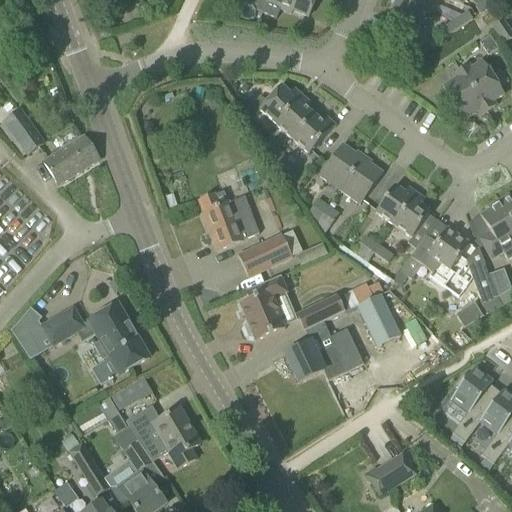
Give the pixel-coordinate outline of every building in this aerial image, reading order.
[(260,2),(255,13),(275,21),(279,11),(284,13),(285,9),(307,19),(315,0),(265,0),(264,4),(260,2)] [(421,9),(400,0),(391,0),(390,3),(394,5),(388,19),(403,26),(400,33),(414,39),(426,12),(421,9)] [(400,0),(421,9),(424,0),(400,0)] [(493,7),(493,6),(488,0),(487,0),(474,9),(479,16),(493,7)] [(467,14),(454,22),(459,29),(471,21),(467,14)] [(459,29),(454,22),(442,30),(447,37),(459,29)] [(492,29),(503,46),(511,39),(511,37),(502,23),(492,29)] [(479,45),(483,51),(493,45),(489,38),(479,45)] [(493,45),(483,51),(487,57),(497,51),(493,45)] [(468,66),(459,71),(473,92),(492,80),(481,63),(471,70),(468,66)] [(442,89),(453,106),(473,92),(459,71),(451,77),(453,81),(442,89)] [(492,80),(473,92),(487,113),(495,108),(493,103),(503,97),(492,80)] [(258,113),(275,127),(301,98),(293,91),(289,96),(280,88),(266,104),(260,98),(248,111),(255,117),(258,113)] [(473,92),(453,106),(464,122),(475,115),(478,119),(487,113),(473,92)] [(275,127),(291,142),(313,118),(304,110),(308,105),(301,98),(275,127)] [(3,125),(26,157),(43,146),(19,114),(3,125)] [(313,118),(291,142),(308,157),(334,127),(326,120),(322,125),(313,118)] [(42,164),(57,188),(98,162),(83,139),(42,164)] [(264,148),(273,162),(280,155),(271,143),(264,148)] [(318,180),(338,194),(363,159),(355,153),(354,156),(341,147),(318,180)] [(166,162),(163,153),(150,159),(153,168),(166,162)] [(280,155),(273,162),(283,177),(291,171),(280,155)] [(363,159),(338,194),(358,208),(382,175),(369,167),(371,164),(363,159)] [(373,216),(391,229),(415,196),(407,190),(403,195),(393,188),(373,216)] [(415,196),(391,229),(409,242),(427,217),(430,214),(420,207),(423,202),(415,196)] [(508,196),(497,203),(511,226),(511,197),(510,199),(508,196)] [(242,242),(258,236),(243,199),(228,206),(228,205),(218,209),(213,198),(198,203),(217,253),(242,243),(242,242)] [(308,214),(315,226),(327,209),(316,202),(308,214)] [(511,226),(497,203),(488,209),(489,212),(479,218),(489,234),(478,241),(491,262),(502,255),(507,263),(511,260),(511,226)] [(327,209),(315,226),(322,237),(337,216),(327,209)] [(408,261),(420,269),(445,286),(452,276),(448,274),(468,246),(446,230),(435,246),(425,238),(414,253),(414,252),(408,261)] [(237,258),(247,280),(307,252),(298,232),(281,240),(280,238),(237,258)] [(351,256),(365,266),(378,249),(364,239),(351,256)] [(378,249),(365,266),(366,267),(373,256),(387,266),(392,259),(378,249)] [(494,291),(488,277),(478,251),(473,253),(465,264),(479,300),(494,291)] [(503,272),(488,277),(494,291),(507,282),(503,272)] [(118,279),(108,285),(114,296),(125,289),(118,279)] [(248,303),(239,307),(246,325),(243,329),(248,339),(253,340),(254,344),(284,331),(272,302),(287,296),(280,279),(244,294),(248,303)] [(302,335),(327,323),(343,315),(335,298),(294,318),(302,335)] [(355,310),(374,351),(399,340),(379,298),(355,310)] [(148,360),(117,307),(82,327),(84,331),(77,335),(82,344),(94,337),(99,345),(94,348),(102,362),(107,359),(118,378),(148,360)] [(52,350),(77,335),(84,331),(82,327),(72,310),(40,329),(52,350)] [(309,344),(284,357),(298,386),(322,374),(327,384),(362,367),(346,332),(329,340),(332,347),(322,352),(323,354),(316,358),(309,344)] [(27,337),(16,343),(29,364),(39,357),(27,337)] [(478,424),(499,396),(484,384),(486,380),(473,371),(465,382),(462,379),(454,389),(458,392),(449,403),(467,416),(451,436),(464,446),(479,425),(478,424)] [(507,446),(511,439),(511,399),(502,392),(499,396),(478,424),(479,425),(495,437),(480,458),(492,467),(508,447),(507,446)] [(72,423),(78,434),(81,438),(106,423),(104,419),(106,418),(108,421),(118,415),(116,412),(109,401),(72,423)] [(124,424),(127,430),(128,430),(151,466),(168,455),(177,472),(194,462),(189,452),(199,446),(178,411),(159,423),(151,409),(124,424)] [(111,441),(136,476),(140,473),(151,466),(128,430),(127,430),(111,441)] [(95,499),(108,491),(80,447),(67,456),(95,499)] [(365,479),(378,500),(414,477),(401,456),(365,479)] [(115,490),(108,491),(120,508),(127,504),(133,511),(156,511),(164,507),(140,473),(136,476),(115,490)] [(85,511),(107,511),(100,501),(85,511)]
